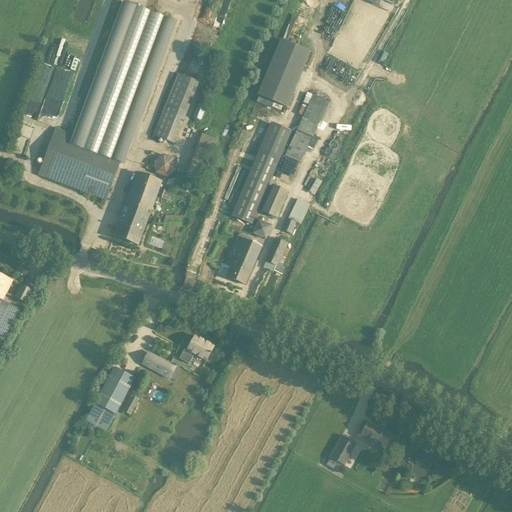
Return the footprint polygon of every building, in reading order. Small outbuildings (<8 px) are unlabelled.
[(105,200),(172,21),(122,3),(73,135),(56,128),(38,175),(105,200)] [(285,35),(289,37),(296,19),(292,17),(285,35)] [(210,52),(214,41),(195,34),(191,45),(210,52)] [(259,96),(256,102),(270,108),(273,102),(286,107),(309,52),(281,40),(258,95),(259,96)] [(49,113),(56,116),(70,75),(42,66),(35,86),(36,86),(27,114),(37,117),(39,111),(49,114),(49,113)] [(174,144),(199,83),(179,74),(153,136),(174,144)] [(313,95),(285,156),(300,163),(329,102),(313,95)] [(355,95),(353,101),(363,104),(365,98),(355,95)] [(201,122),(207,108),(198,105),(192,118),(201,122)] [(252,224),(290,133),(270,125),(232,216),(252,224)] [(188,162),(202,167),(202,168),(212,172),(222,142),(197,134),(188,162)] [(240,149),(234,165),(244,169),(250,153),(240,149)] [(167,179),(176,171),(173,159),(162,155),(153,163),(155,175),(167,179)] [(150,214),(161,182),(137,173),(125,205),(150,214)] [(168,180),(167,185),(171,187),(172,187),(175,179),(168,180)] [(321,183),(316,180),(309,193),(314,196),(321,183)] [(277,219),(288,193),(271,186),(260,212),(277,219)] [(169,201),(171,193),(163,191),(161,199),(169,201)] [(296,199),(287,219),(300,224),(308,204),(296,199)] [(138,245),(150,214),(125,205),(114,236),(138,245)] [(291,234),(295,223),(287,219),(282,230),(291,234)] [(265,239),(270,227),(258,222),(253,234),(265,239)] [(245,285),(254,265),(262,247),(241,238),(240,241),(242,241),(229,270),(224,268),(221,274),(226,276),(226,277),(245,285)] [(276,239),(266,262),(276,266),(273,271),(282,275),(285,268),(278,265),(287,244),(276,239)] [(2,291),(6,293),(12,281),(0,275),(0,291),(2,292),(2,291)] [(26,303),(32,291),(20,285),(14,298),(26,303)] [(2,291),(2,292),(0,291),(0,335),(4,338),(19,310),(2,301),(6,293),(2,291)] [(194,356),(198,358),(199,357),(206,361),(214,347),(195,336),(192,342),(190,341),(180,359),(189,364),(194,356)] [(169,378),(175,368),(148,353),(142,364),(169,378)] [(114,368),(86,421),(106,432),(133,381),(133,379),(114,368)] [(131,395),(122,411),(130,416),(139,400),(131,395)] [(368,423),(359,437),(382,450),(391,434),(383,430),(382,431),(368,423)] [(344,466),(356,445),(342,437),(330,458),(344,466)]
